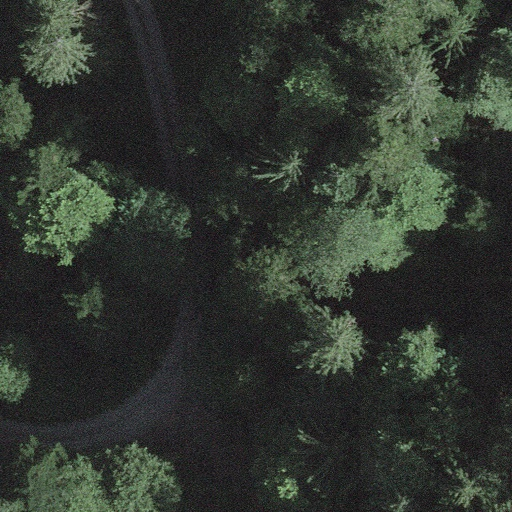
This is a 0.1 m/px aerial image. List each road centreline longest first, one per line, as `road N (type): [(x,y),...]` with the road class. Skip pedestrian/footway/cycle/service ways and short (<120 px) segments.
road 1 (track): [(0,429),(90,438),(126,428),(165,395),(182,357),(191,302),(185,187),(140,0)]
road 2 (track): [(165,395),(260,495),(265,511)]
